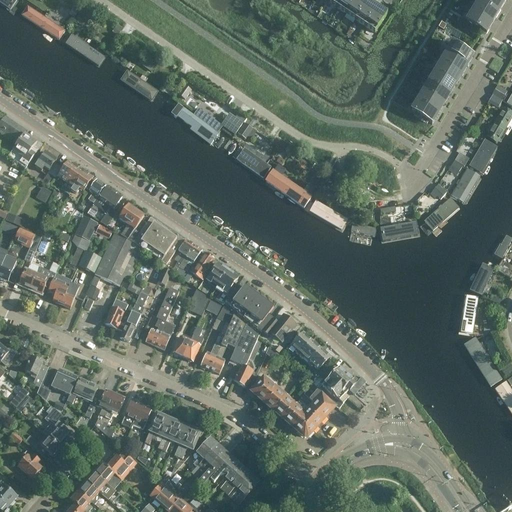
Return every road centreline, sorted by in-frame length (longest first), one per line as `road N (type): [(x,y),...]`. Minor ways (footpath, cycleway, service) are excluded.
road 1 (tertiary): [(398,444),(395,406),(379,378),(301,306),(0,99)]
road 2 (residential): [(99,0),(300,137),(381,154),(414,176)]
road 3 (residential): [(315,480),(216,402),(0,310)]
road 4 (unclassified): [(428,158),(511,19)]
